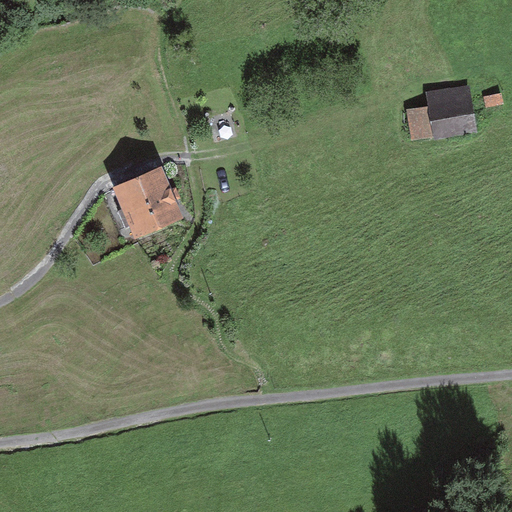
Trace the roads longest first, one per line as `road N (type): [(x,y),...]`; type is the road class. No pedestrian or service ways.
road 1 (track): [(188,156),(240,148),(411,81),(492,65)]
road 2 (track): [(0,443),(269,400)]
road 3 (track): [(188,156),(158,158),(97,189),(54,254),(0,303)]
road 4 (track): [(269,400),(511,374)]
